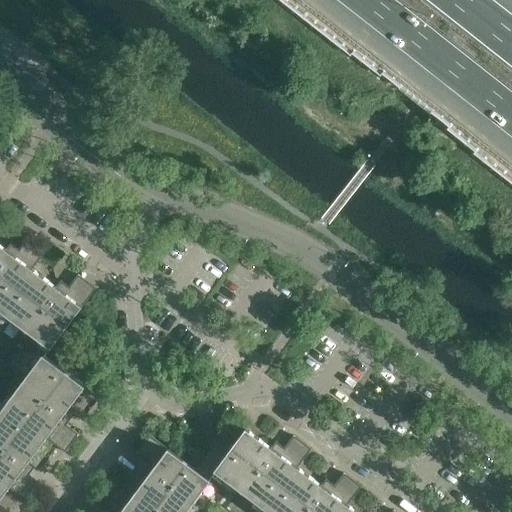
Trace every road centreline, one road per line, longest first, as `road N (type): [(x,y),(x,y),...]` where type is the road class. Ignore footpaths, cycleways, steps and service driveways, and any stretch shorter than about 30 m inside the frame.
road 1 (tertiary): [(511,410),(309,253),(166,188)]
road 2 (motorway): [(350,0),(511,127)]
road 3 (residential): [(258,390),(423,511)]
road 4 (tertiary): [(166,188),(0,72)]
road 5 (residential): [(52,511),(147,387)]
road 6 (residential): [(0,174),(126,264)]
road 7 (residential): [(147,387),(126,264)]
